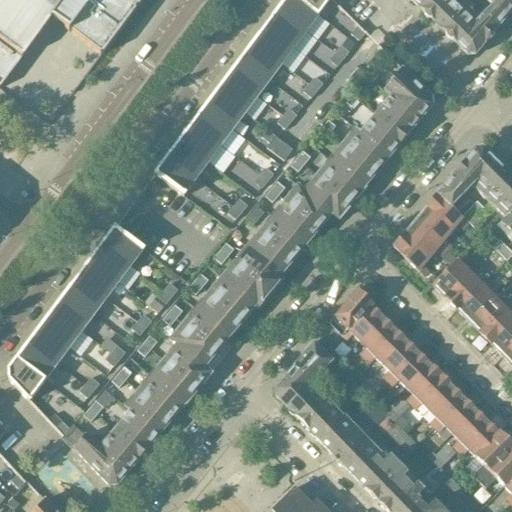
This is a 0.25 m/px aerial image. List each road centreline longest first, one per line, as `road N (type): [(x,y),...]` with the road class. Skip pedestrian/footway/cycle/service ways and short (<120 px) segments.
road 1 (residential): [(0,340),(257,0)]
road 2 (residential): [(197,0),(27,224)]
road 3 (residential): [(511,407),(357,254)]
road 4 (residential): [(475,107),(357,254)]
road 5 (residential): [(357,254),(239,389)]
road 6 (residential): [(356,511),(239,389)]
road 7 (residential): [(239,389),(137,511)]
